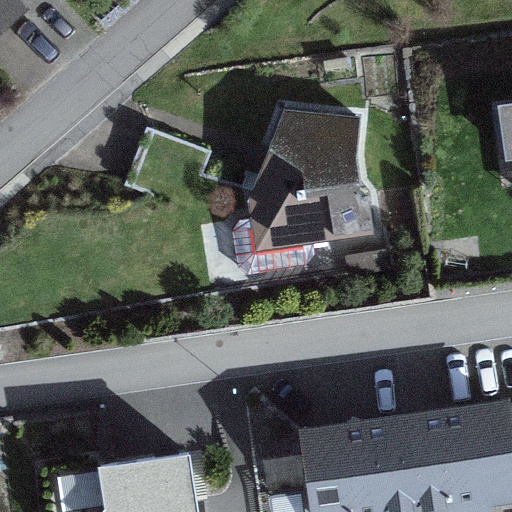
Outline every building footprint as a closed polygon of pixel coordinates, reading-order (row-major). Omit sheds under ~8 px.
[(0,0),(0,22),(17,7),(10,0),(0,0)] [(511,104),(502,106),(509,154),(511,153),(511,104)] [(373,227),(368,196),(361,197),(355,155),(359,117),(283,109),(269,147),(273,149),(276,166),(260,169),(252,189),(256,216),(239,218),(233,228),(238,266),(248,272),(308,263),(315,253),(312,236),(373,227)] [(151,130),(131,185),(188,207),(209,152),(151,130)] [(405,419),(417,506),(451,501),(453,511),(469,511),(485,510),(483,496),(511,491),(511,462),(504,405),(405,419)] [(417,506),(405,419),(306,433),(317,511),(384,511),(384,510),(417,506)] [(196,511),(188,452),(101,464),(107,505),(101,511),(196,511)]
